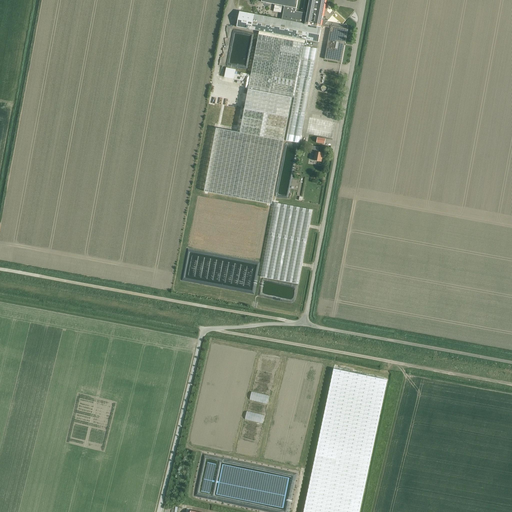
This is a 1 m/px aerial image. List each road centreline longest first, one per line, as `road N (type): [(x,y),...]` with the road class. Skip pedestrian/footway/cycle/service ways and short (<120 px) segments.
road 1 (track): [(0,290),(511,384)]
road 2 (unclassified): [(304,325),(363,0)]
road 3 (track): [(0,266),(304,325)]
road 4 (unclassified): [(159,511),(205,330),(304,325)]
road 5 (unclassified): [(511,363),(304,325)]
